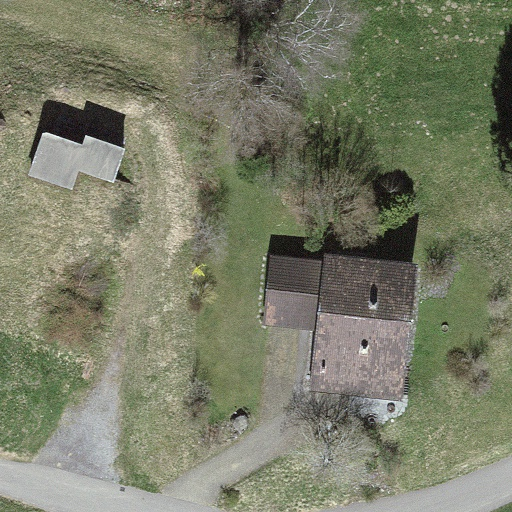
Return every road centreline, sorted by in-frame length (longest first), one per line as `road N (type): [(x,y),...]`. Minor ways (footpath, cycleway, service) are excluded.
road 1 (track): [(268,511),(182,502),(0,454)]
road 2 (track): [(511,464),(427,499),(353,511)]
